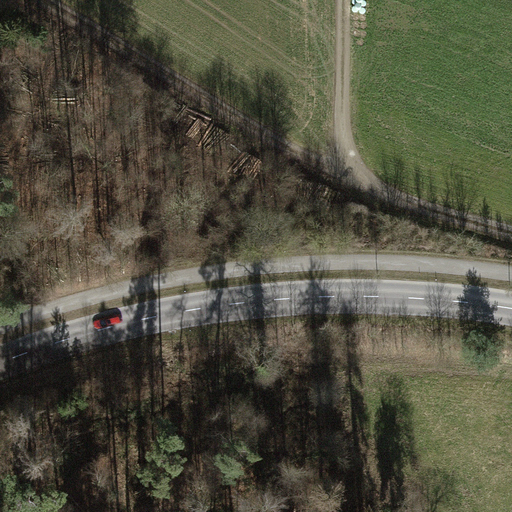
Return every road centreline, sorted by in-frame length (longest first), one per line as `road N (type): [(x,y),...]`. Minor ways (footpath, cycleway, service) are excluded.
road 1 (track): [(511,238),(430,216),(280,145),(37,0)]
road 2 (tertiary): [(0,363),(105,328),(275,300),(378,296),(511,308)]
road 3 (track): [(346,0),(342,118),(350,158),(374,191)]
